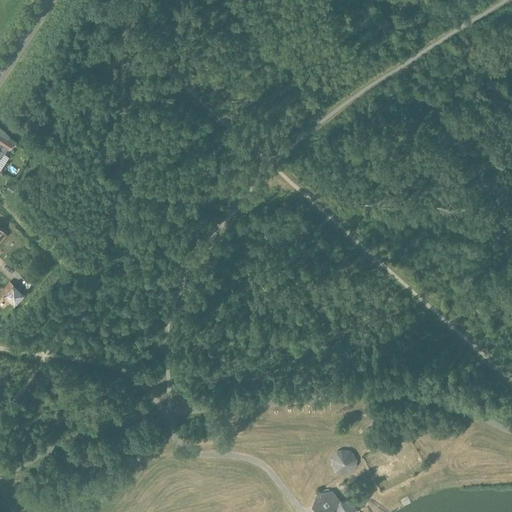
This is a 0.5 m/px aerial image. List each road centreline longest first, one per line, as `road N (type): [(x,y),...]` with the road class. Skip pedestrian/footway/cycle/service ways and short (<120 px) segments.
road 1 (unknown): [(511,383),(122,34)]
road 2 (unknown): [(137,0),(122,34),(111,218),(73,303),(0,420)]
